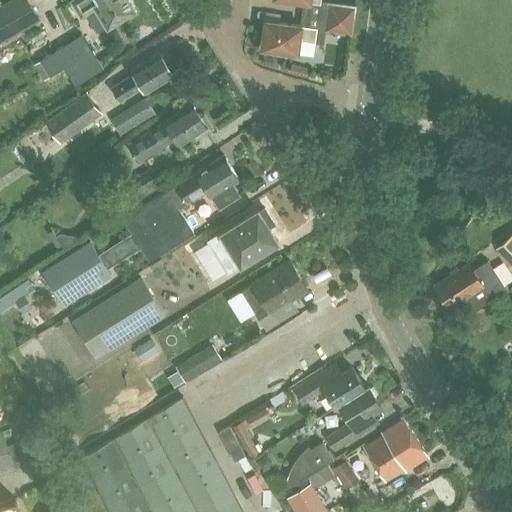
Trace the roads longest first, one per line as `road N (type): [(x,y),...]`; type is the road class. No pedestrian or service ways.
road 1 (secondary): [(505,501),(379,274),(361,211),(367,110)]
road 2 (unclassified): [(511,152),(367,110)]
road 3 (residential): [(245,81),(367,110)]
